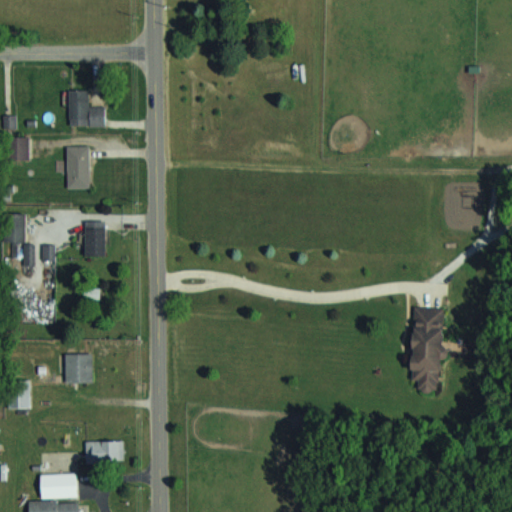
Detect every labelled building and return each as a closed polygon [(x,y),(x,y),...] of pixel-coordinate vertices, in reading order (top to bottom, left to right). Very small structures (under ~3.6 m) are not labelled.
[(91,89),(72,89),(72,125),(108,125),(108,106),(91,106),(91,89)] [(32,158),(32,135),(8,135),(8,158),(32,158)] [(92,187),(92,145),(70,145),(70,187),(92,187)] [(7,241),(28,241),(28,212),(7,212),(7,241)] [(108,225),(89,225),(89,254),(108,254),(108,225)] [(87,297),(101,297),(101,287),(87,287),(87,297)] [(416,379),(423,379),(423,390),(446,390),(447,306),(417,306),(416,379)] [(95,352),(68,352),(68,381),(95,381),(95,352)] [(10,378),(10,407),(33,407),(33,378),(10,378)] [(87,439),(87,461),(126,461),(126,439),(87,439)] [(43,473),(44,499),(31,499),(31,511),(80,511),(81,498),(79,498),(79,472),(43,473)]
